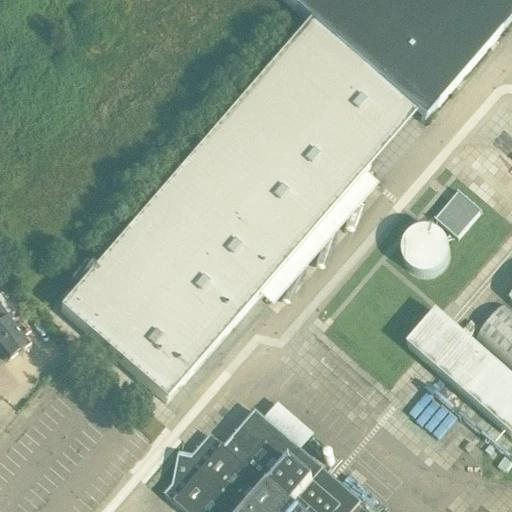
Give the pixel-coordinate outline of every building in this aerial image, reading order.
[(426,123),(511,23),(511,0),(283,0),(311,24),(417,115),(426,123)] [(417,115),(311,24),(60,313),(167,405),(417,115)] [(458,242),(481,214),(459,195),(436,223),(458,242)] [(0,348),(9,361),(28,347),(0,310),(0,305),(1,304),(0,302),(0,296),(2,294),(0,291),(0,348)] [(511,371),(511,311),(506,306),(477,340),(511,371)] [(511,380),(437,315),(407,349),(511,439),(511,380)] [(401,409),(427,439),(447,421),(421,391),(401,409)] [(173,490),(166,498),(175,506),(181,511),(366,511),(361,507),(343,492),(321,472),(303,457),(257,417),(226,452),(212,439),(192,462),(179,459),(173,490)]
